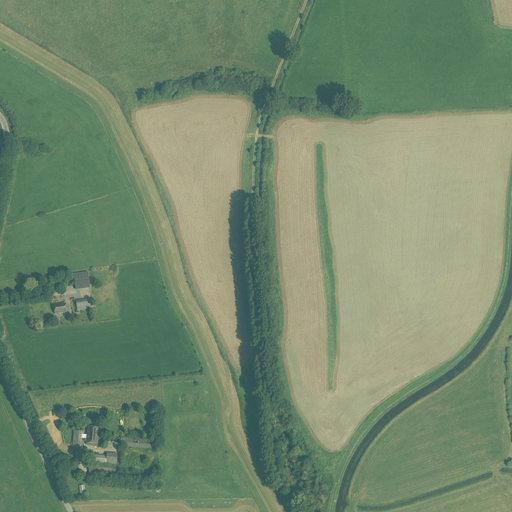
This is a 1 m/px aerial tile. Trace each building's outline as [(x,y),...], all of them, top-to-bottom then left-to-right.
[(74,275),(76,291),(90,289),(88,273),(74,275)] [(76,302),(77,310),(88,309),(87,301),(76,302)] [(54,306),(55,315),(67,313),(65,304),(54,306)] [(85,435),(85,439),(84,444),(97,445),(98,437),(97,437),(97,428),(87,427),(87,435),(85,435)] [(85,439),(85,435),(82,435),(82,432),(73,431),(71,452),(81,453),(82,439),(85,439)] [(122,446),(155,449),(155,440),(122,437),(122,446)] [(90,463),(117,465),(117,454),(107,453),(107,456),(91,454),(90,463)] [(89,476),(151,481),(152,473),(90,467),(89,476)]
